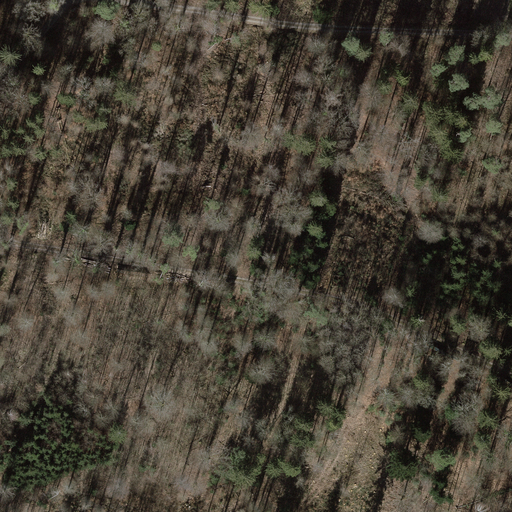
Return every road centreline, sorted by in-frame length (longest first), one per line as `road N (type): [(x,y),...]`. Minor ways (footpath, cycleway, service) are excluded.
road 1 (track): [(511,375),(365,305),(0,239)]
road 2 (track): [(511,31),(280,21),(143,0)]
